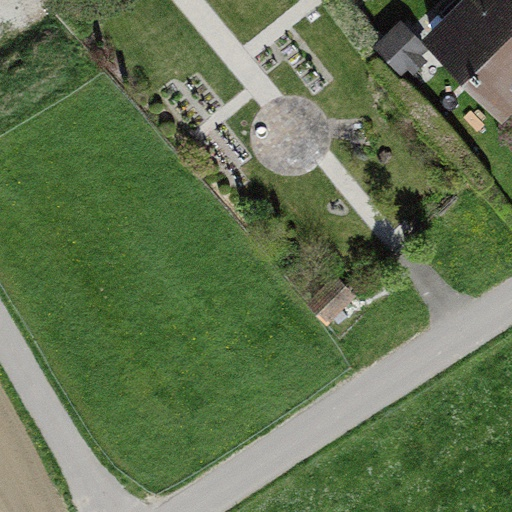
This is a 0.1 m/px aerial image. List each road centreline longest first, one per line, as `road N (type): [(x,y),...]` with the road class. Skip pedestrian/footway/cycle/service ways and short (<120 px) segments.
road 1 (tertiary): [(511,301),(203,511)]
road 2 (unclassified): [(0,335),(106,511)]
